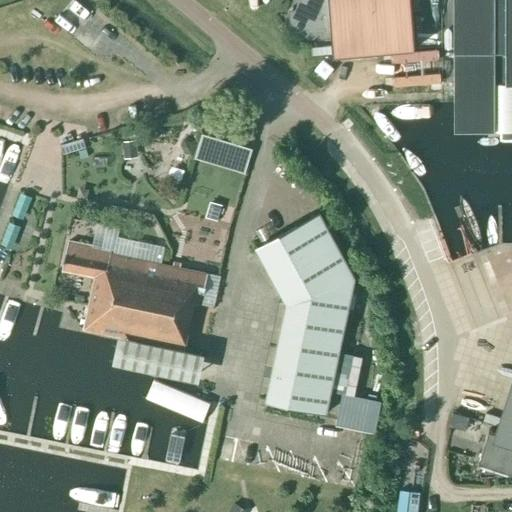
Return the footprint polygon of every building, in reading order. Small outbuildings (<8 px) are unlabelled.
[(415,49),(410,0),(296,0),(295,1),(293,4),(292,8),(291,11),(291,15),(291,18),(292,22),(293,24),(294,27),(295,28),(297,31),(301,34),(303,35),(307,37),(310,37),(312,38),(315,38),(332,36),(334,56),(415,49)] [(511,0),(454,0),(455,51),(454,103),(455,132),(495,132),(495,84),(511,84),(511,0)] [(59,160),(77,155),(71,136),(53,141),(59,160)] [(124,159),(138,158),(136,140),(122,142),(124,159)] [(326,414),(355,276),(317,211),(255,246),(287,302),(266,401),(326,414)] [(201,306),(207,274),(111,254),(112,251),(68,241),(62,270),(95,277),(84,329),(184,350),(184,349),(183,349),(193,304),(201,306)] [(342,343),(334,382),(357,386),(365,348),(342,343)] [(342,387),(341,422),(379,423),(380,388),(342,387)] [(511,409),(504,434),(489,429),(479,461),(511,472),(511,409)]
